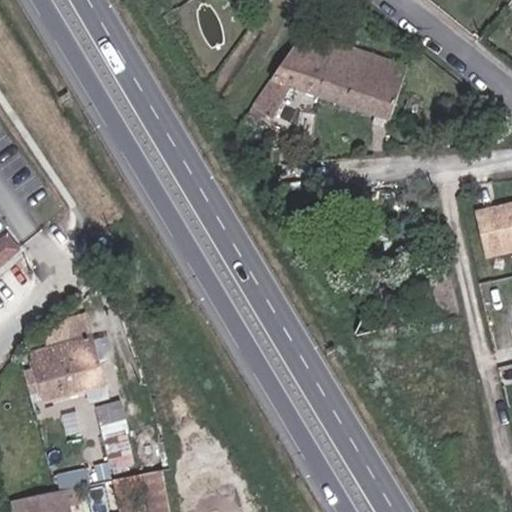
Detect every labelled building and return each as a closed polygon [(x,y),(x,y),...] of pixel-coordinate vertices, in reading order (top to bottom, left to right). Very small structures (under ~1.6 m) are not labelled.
[(302,33),(252,108),(272,119),(289,86),(389,120),(406,67),(302,33)] [(489,255),(511,250),(511,205),(480,213),(489,255)] [(0,268),(24,249),(14,237),(0,247),(0,268)] [(60,323),(66,343),(92,335),(86,316),(60,323)] [(92,335),(66,343),(29,353),(43,403),(106,384),(92,335)] [(162,469),(156,438),(131,444),(121,403),(95,410),(109,469),(138,463),(140,474),(155,471),(162,469)] [(163,511),(159,489),(155,471),(140,474),(135,475),(143,511),(163,511)] [(79,488),(13,502),(15,511),(68,511),(67,505),(82,502),(79,488)]
